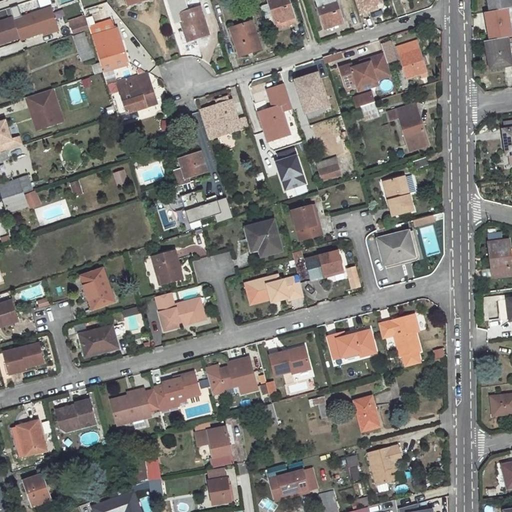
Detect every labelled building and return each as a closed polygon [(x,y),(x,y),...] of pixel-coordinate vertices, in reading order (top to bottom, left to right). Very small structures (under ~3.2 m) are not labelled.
[(288,0),(268,0),(270,4),(277,29),(296,24),(288,0)] [(335,0),(315,0),(325,29),(344,23),(335,0)] [(381,0),(354,0),(359,15),(374,10),(372,5),(376,4),(382,2),(381,0)] [(488,0),(490,12),(506,9),(511,8),(510,0),(488,0)] [(270,4),(262,7),(270,31),(277,29),(270,4)] [(201,7),(179,15),(185,36),(182,37),(184,43),(210,35),(201,7)] [(20,37),(21,40),(44,33),(58,28),(51,8),(22,18),(21,15),(13,18),(20,37)] [(487,21),(486,21),(490,40),(506,37),(511,36),(508,19),(506,9),(490,12),(486,13),(487,21)] [(13,18),(0,22),(0,44),(11,41),(11,40),(20,37),(13,18)] [(87,22),(71,28),(73,35),(90,30),(87,22)] [(251,23),(232,28),(235,36),(233,37),(239,57),(261,49),(255,30),(253,31),(251,23)] [(117,28),(92,36),(101,65),(104,72),(104,73),(129,66),(117,28)] [(84,33),(75,36),(80,51),(90,48),(84,33)] [(490,40),(486,41),(488,49),(486,50),(490,69),(511,65),(506,37),(490,40)] [(415,41),(397,47),(407,78),(421,74),(422,78),(427,76),(419,50),(418,50),(415,41)] [(90,48),(80,51),(83,61),(93,58),(90,48)] [(340,52),(324,57),(326,63),(342,58),(340,52)] [(376,80),(391,76),(384,54),(370,59),(371,62),(362,65),(353,68),(352,64),(340,68),(347,90),(358,86),(376,80)] [(101,65),(93,67),(96,75),(104,72),(101,65)] [(296,80),(287,83),(295,112),(304,109),(305,113),(318,109),(319,111),(329,108),(320,79),(322,79),(320,73),(317,74),(315,69),(295,75),(296,80)] [(146,73),(128,79),(129,82),(118,85),(128,114),(157,105),(150,81),(149,82),(146,73)] [(78,83),(79,89),(91,87),(90,80),(78,83)] [(358,86),(359,91),(378,85),(376,80),(358,86)] [(110,93),(117,92),(116,83),(108,84),(110,93)] [(53,89),(26,98),(29,106),(33,105),(41,129),(59,123),(55,113),(60,112),(53,89)] [(371,93),(358,97),(361,106),(374,102),(371,93)] [(218,106),(209,108),(210,110),(202,113),(210,139),(219,136),(231,132),(241,129),(239,121),(232,101),(229,102),(218,106)] [(374,102),(361,106),(365,119),(379,115),(374,102)] [(415,104),(388,113),(390,121),(399,118),(409,151),(428,145),(418,112),(417,113),(415,104)] [(29,106),(37,130),(41,129),(33,105),(29,106)] [(281,106),(259,113),(268,142),(290,134),(281,106)] [(286,120),(291,133),(297,131),(292,118),(286,120)] [(245,119),(239,121),(241,129),(248,127),(245,119)] [(231,132),(219,136),(221,143),(233,140),(231,132)] [(201,152),(179,160),(182,171),(185,179),(188,178),(208,172),(207,170),(211,169),(209,162),(205,163),(201,152)] [(336,158),(317,164),(322,181),(341,175),(336,158)] [(425,158),(413,161),(415,169),(427,165),(425,158)] [(113,174),(117,186),(128,182),(123,170),(113,174)] [(182,171),(176,172),(180,186),(189,183),(188,178),(185,179),(182,171)] [(302,173),(288,177),(292,190),(305,185),(302,173)] [(402,177),(385,182),(390,200),(387,201),(391,216),(412,211),(402,177)] [(18,179),(0,185),(0,188),(0,190),(20,183),(18,179)] [(79,181),(70,182),(73,197),(82,195),(79,181)] [(385,182),(382,182),(387,201),(390,200),(385,182)] [(20,183),(0,190),(4,199),(23,193),(20,183)] [(183,208),(206,200),(202,189),(179,197),(183,208)] [(23,193),(4,199),(7,209),(17,206),(26,203),(23,193)] [(226,198),(185,211),(188,223),(214,215),(216,223),(232,218),(226,198)] [(311,206),(293,211),(301,241),(322,235),(319,224),(316,225),(311,206)] [(417,226),(434,222),(433,217),(416,220),(417,226)] [(191,229),(201,227),(199,220),(189,223),(191,229)] [(274,221),(246,228),(249,238),(253,237),(256,251),(260,250),(263,256),(282,252),(274,221)] [(413,231),(408,232),(414,256),(402,260),(402,257),(384,262),(385,269),(416,261),(418,260),(419,258),(419,256),(413,231)] [(408,232),(378,240),(384,262),(402,257),(402,260),(414,256),(408,232)] [(511,265),(509,240),(488,243),(491,269),(493,269),(494,277),(511,275),(511,265)] [(184,278),(176,251),(153,257),(158,275),(161,274),(164,283),(184,278)] [(338,251),(305,260),(306,263),(310,277),(311,280),(326,276),(325,274),(343,269),(338,251)] [(310,277),(306,263),(297,266),(299,275),(300,279),(310,277)] [(103,269),(82,277),(94,309),(115,302),(103,269)] [(491,269),(483,270),(484,278),(494,277),(493,269),(491,269)] [(300,279),(299,275),(280,281),(278,275),(253,281),(258,300),(271,296),(271,298),(279,296),(280,298),(288,296),(290,299),(305,295),(300,279)] [(258,300),(253,281),(246,283),(251,304),(271,299),(271,298),(271,296),(258,300)] [(171,292),(156,297),(165,331),(182,326),(181,323),(206,317),(200,298),(175,305),(171,292)] [(49,297),(37,300),(39,307),(51,304),(49,297)] [(500,319),(507,318),(504,299),(497,301),(500,319)] [(0,327),(18,321),(12,301),(0,305),(0,327)] [(140,307),(124,310),(130,335),(146,331),(140,307)] [(416,331),(414,323),(417,322),(415,314),(379,324),(383,337),(395,334),(401,355),(404,355),(407,367),(422,363),(418,351),(421,350),(416,331)] [(113,326),(81,335),(83,344),(86,343),(89,356),(118,348),(113,326)] [(337,333),(328,336),(334,359),(359,352),(360,356),(377,351),(372,333),(357,337),(356,333),(344,337),(339,338),(337,333)] [(39,344),(4,353),(8,370),(24,366),(25,368),(44,363),(39,344)] [(441,349),(433,350),(434,361),(442,360),(441,349)] [(305,350),(289,354),(294,373),(310,368),(305,350)] [(287,351),(269,356),(275,375),(292,371),(292,373),(294,373),(289,354),(288,355),(287,351)] [(228,367),(218,370),(223,389),(239,385),(241,394),(257,389),(249,357),(236,361),(237,365),(228,367)] [(5,371),(7,376),(25,371),(25,368),(24,366),(8,370),(5,371)] [(155,389),(160,407),(170,404),(169,401),(177,399),(177,402),(186,400),(185,398),(200,394),(194,372),(179,376),(180,379),(175,380),(163,383),(164,385),(155,388),(155,389)] [(263,395),(277,392),(274,381),(261,385),(263,395)] [(160,407),(155,389),(145,392),(144,388),(137,390),(137,391),(138,393),(129,396),(111,400),(118,425),(152,416),(150,411),(160,409),(160,407)] [(511,413),(511,394),(491,397),(492,415),(511,413)] [(371,397),(354,402),(362,431),(379,427),(371,397)] [(160,409),(160,410),(178,405),(177,402),(177,399),(169,401),(170,404),(160,407),(160,409)] [(96,423),(90,400),(74,404),(75,405),(76,409),(71,410),(70,407),(55,411),(60,426),(70,423),(72,430),(96,423)] [(261,407),(266,426),(277,423),(272,403),(261,407)] [(37,421),(16,427),(21,444),(16,446),(19,457),(45,451),(37,421)] [(61,429),(65,432),(72,430),(70,423),(60,426),(61,429)] [(225,427),(195,433),(198,446),(210,443),(213,457),(231,453),(225,427)] [(398,445),(368,453),(377,485),(395,480),(390,464),(395,463),(402,461),(398,445)] [(357,456),(346,457),(350,481),(360,480),(357,456)] [(146,459),(133,461),(137,485),(141,483),(143,500),(157,498),(152,460),(146,461),(146,459)] [(390,464),(395,480),(399,479),(395,463),(390,464)] [(511,465),(502,467),(508,489),(511,487),(511,465)] [(412,482),(427,479),(425,466),(410,468),(412,482)] [(303,470),(308,490),(318,487),(313,467),(303,470)] [(303,470),(269,479),(273,493),(281,491),(282,495),(300,491),(300,494),(309,492),(308,490),(303,470)] [(41,474),(24,481),(33,506),(51,500),(41,474)] [(226,479),(208,481),(212,504),(230,501),(226,479)] [(364,483),(355,485),(357,496),(365,494),(364,483)] [(397,496),(409,490),(405,483),(394,489),(397,496)] [(275,501),(300,494),(300,491),(282,495),(281,491),(273,493),(275,501)] [(320,497),(321,502),(333,499),(332,494),(320,497)] [(357,509),(368,507),(367,498),(356,500),(357,509)] [(336,511),(333,499),(321,502),(323,511),(336,511)]
